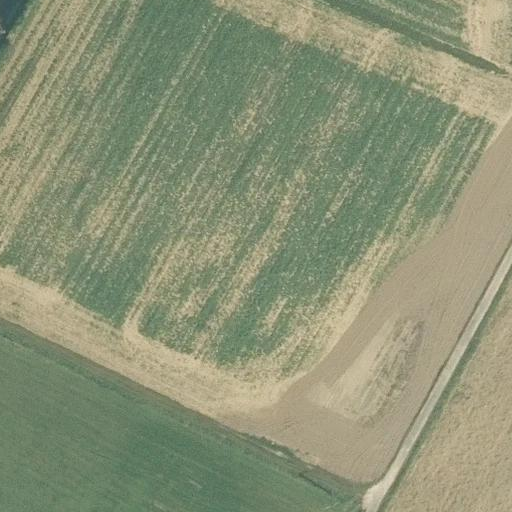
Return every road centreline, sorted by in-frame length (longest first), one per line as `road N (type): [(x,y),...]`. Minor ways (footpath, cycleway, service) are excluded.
road 1 (track): [(0,334),(371,508)]
road 2 (track): [(511,251),(369,511)]
road 3 (track): [(511,85),(310,0)]
